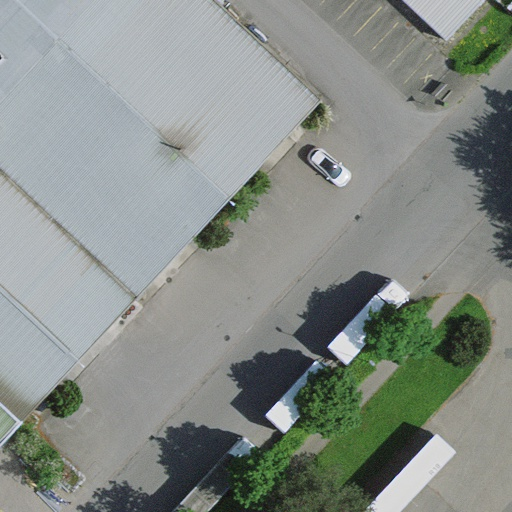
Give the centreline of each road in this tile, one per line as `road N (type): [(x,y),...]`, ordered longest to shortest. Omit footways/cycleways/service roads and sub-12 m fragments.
road 1 (unclassified): [(112,511),(511,87)]
road 2 (unknown): [(277,0),(452,149)]
